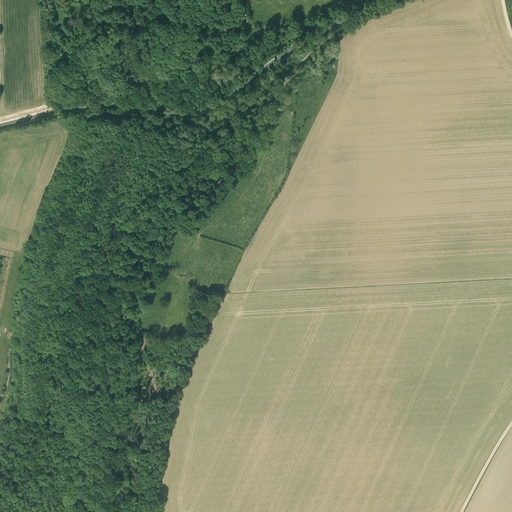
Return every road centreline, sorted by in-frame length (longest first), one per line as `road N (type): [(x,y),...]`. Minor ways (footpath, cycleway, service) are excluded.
road 1 (unclassified): [(0,126),(85,106),(201,110),(324,28),(394,0)]
road 2 (track): [(243,0),(254,28),(311,23),(335,10),(348,23),(293,69),(241,159)]
